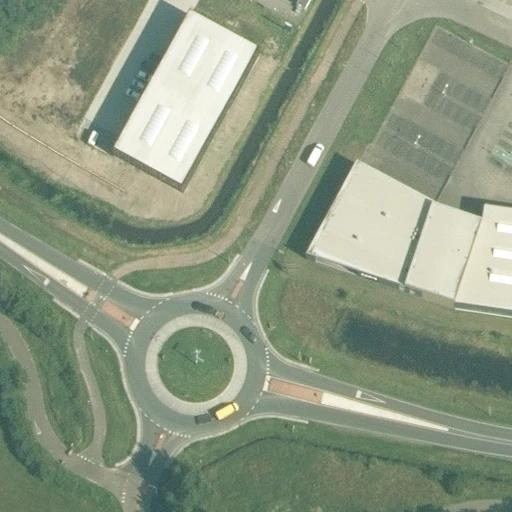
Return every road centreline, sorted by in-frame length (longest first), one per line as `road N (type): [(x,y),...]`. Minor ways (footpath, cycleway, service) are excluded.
road 1 (unclassified): [(224,311),(400,0)]
road 2 (unclassified): [(0,322),(19,349),(56,452),(138,497)]
road 3 (primary): [(450,431),(256,359)]
road 4 (primary): [(246,399),(450,431)]
road 5 (primary): [(145,332),(0,236)]
